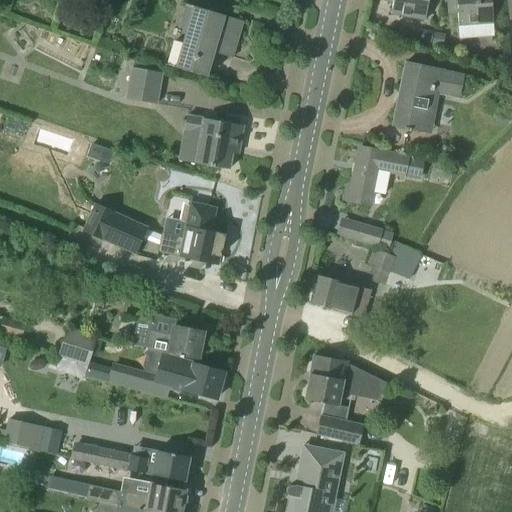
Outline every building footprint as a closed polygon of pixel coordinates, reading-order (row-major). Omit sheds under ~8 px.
[(383,0),(393,2),(390,15),(425,21),(428,0),(383,0)] [(492,27),(490,0),(446,0),(447,15),(457,14),(458,29),(492,27)] [(243,22),(185,5),(178,28),(186,31),(175,68),(206,78),(213,53),(232,59),(243,22)] [(431,44),(433,32),(417,30),(415,42),(431,44)] [(442,49),(445,35),(434,33),(432,47),(442,49)] [(462,75),(405,63),(392,126),(404,129),(404,132),(410,133),(411,130),(428,133),(437,88),(459,92),(462,75)] [(162,74),(131,69),(125,99),(156,104),(162,74)] [(243,126),(186,117),(183,137),(198,140),(193,164),(229,170),(232,153),(238,154),(243,126)] [(422,162),(359,149),(351,188),(347,187),(345,200),(370,205),(377,170),(419,178),(422,162)] [(147,228),(96,204),(83,231),(134,255),(147,228)] [(162,253),(218,265),(221,252),(225,250),(226,243),(223,240),(224,236),(210,233),(215,209),(190,204),(190,206),(184,205),(181,222),(186,223),(183,238),(166,235),(162,253)] [(343,218),(338,234),(377,247),(378,245),(388,249),(393,235),(383,231),(343,218)] [(389,255),(373,249),(367,264),(409,281),(420,254),(393,244),(389,255)] [(310,305),(350,315),(363,319),(370,291),(317,277),(310,305)] [(198,359),(203,333),(173,327),(175,320),(152,316),(151,322),(139,320),(137,329),(149,331),(145,349),(198,359)] [(25,323),(3,317),(0,327),(0,332),(21,338),(25,323)] [(89,362),(96,340),(66,331),(58,357),(88,367),(89,362)] [(167,399),(170,388),(216,400),(223,372),(162,355),(157,374),(112,362),(111,368),(106,382),(167,399)] [(352,392),(377,396),(384,382),(345,362),(313,356),(309,375),(304,400),(322,403),(320,416),(346,422),(352,392)] [(111,368),(89,362),(88,367),(85,376),(106,382),(111,368)] [(346,422),(320,416),(316,436),(357,445),(362,425),(346,422)] [(0,442),(38,451),(44,427),(10,420),(7,431),(0,429),(0,442)] [(57,455),(62,431),(44,427),(38,451),(57,455)] [(132,454),(76,443),(72,460),(128,471),(132,454)] [(332,511),(344,454),(303,446),(295,487),(292,486),(290,486),(289,487),(288,487),(287,488),(286,489),(286,490),(286,492),(286,493),(286,494),(287,495),(288,496),(289,496),(285,511),(332,511)] [(155,459),(132,454),(128,471),(184,483),(189,458),(157,451),(155,459)] [(60,493),(87,500),(89,485),(62,480),(59,493),(60,493)] [(136,482),(134,494),(89,485),(87,500),(99,502),(150,511),(181,511),(183,505),(185,502),(186,498),(184,495),(185,491),(136,482)] [(335,500),(332,511),(343,511),(345,502),(335,500)] [(150,511),(99,502),(97,511),(150,511)]
